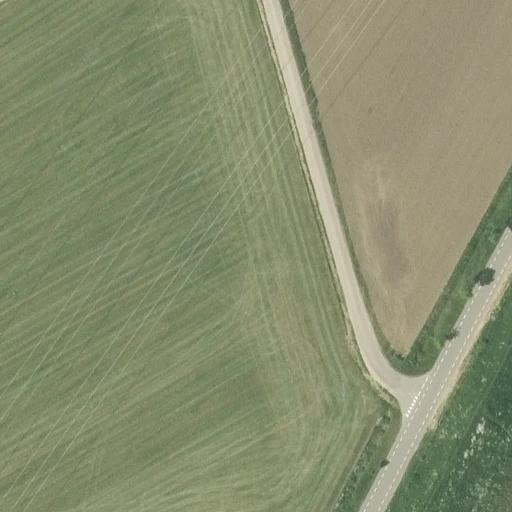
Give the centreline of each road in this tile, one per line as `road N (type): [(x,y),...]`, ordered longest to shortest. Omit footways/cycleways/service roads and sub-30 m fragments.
road 1 (residential): [(426,400),(390,381),(373,361),(273,0)]
road 2 (residential): [(426,400),(511,241)]
road 3 (residential): [(372,511),(426,400)]
